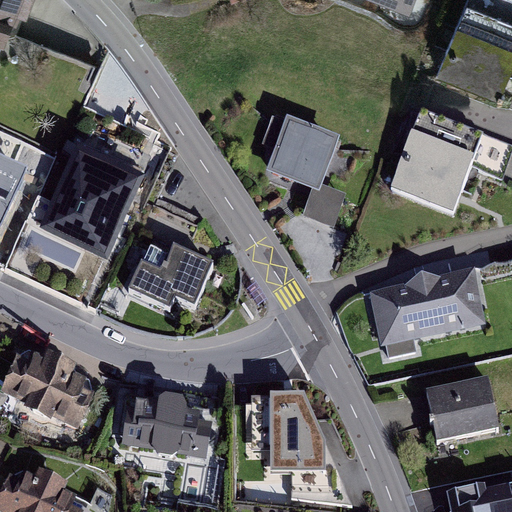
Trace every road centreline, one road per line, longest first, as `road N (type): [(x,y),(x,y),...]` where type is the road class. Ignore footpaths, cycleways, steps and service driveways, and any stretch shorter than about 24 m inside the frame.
road 1 (residential): [(83,0),(155,89),(316,334)]
road 2 (residential): [(0,292),(139,358),(213,366),(316,334)]
road 3 (residential): [(316,334),(395,511)]
